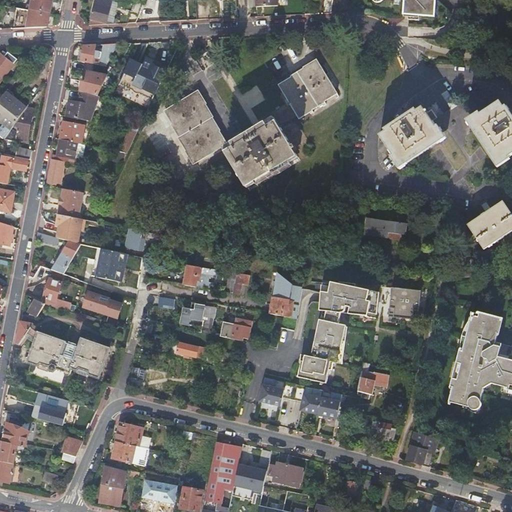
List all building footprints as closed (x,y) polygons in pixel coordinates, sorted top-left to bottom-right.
[(53,0),(32,0),(32,5),(30,11),(50,15),(53,0)] [(95,0),(90,26),(116,25),(116,23),(108,23),(112,3),(100,0),(95,0)] [(394,0),(405,1),(403,15),(409,16),(419,16),(435,17),(436,0),(435,0),(394,0)] [(131,14),(139,17),(144,4),(135,2),(131,14)] [(108,23),(116,23),(120,5),(112,3),(108,23)] [(17,9),(13,29),(27,29),(48,28),(50,15),(30,11),(17,9)] [(107,67),(118,45),(84,46),(81,62),(85,62),(107,67)] [(0,82),(3,78),(3,79),(18,60),(8,53),(5,57),(0,54),(0,82)] [(154,99),(167,72),(153,65),(154,62),(147,59),(143,65),(131,60),(120,82),(124,84),(134,85),(134,89),(136,91),(140,92),(143,90),(150,97),(154,99)] [(83,72),(85,62),(81,62),(71,60),(69,70),(83,72)] [(269,129),(227,154),(249,189),(299,158),(295,152),(299,150),(297,147),(294,149),(281,128),(309,111),(311,114),(314,112),(312,109),(322,102),(324,106),(327,105),(325,101),(335,94),(337,98),(340,97),(319,63),(281,86),(291,103),(263,120),(269,129)] [(93,95),(97,97),(107,77),(90,73),(88,79),(88,83),(82,82),(80,93),(85,94),(93,95)] [(28,109),(6,93),(0,100),(0,136),(5,141),(5,140),(27,109),(28,109)] [(66,117),(89,122),(90,117),(92,117),(98,97),(97,97),(93,95),(85,94),(80,93),(78,103),(70,101),(66,117)] [(196,93),(166,112),(198,163),(227,145),(196,93)] [(406,162),(426,148),(451,186),(496,157),(500,163),(511,155),(511,115),(506,107),(504,108),(500,102),(497,104),(492,96),(470,111),(464,101),(432,122),(427,114),(429,112),(427,109),(424,110),(423,108),(417,112),(416,110),(385,130),(386,133),(381,136),(399,164),(404,160),(406,162)] [(33,111),(27,109),(5,140),(10,141),(10,139),(28,142),(33,111)] [(138,131),(145,117),(138,114),(131,129),(138,131)] [(79,144),(81,145),(85,126),(63,122),(60,140),(79,144)] [(128,154),(138,131),(131,129),(120,152),(128,154)] [(74,160),(75,158),(76,152),(77,148),(79,144),(60,140),(57,156),(64,158),(67,158),(74,160)] [(83,160),(85,145),(84,145),(81,145),(79,144),(77,148),(76,152),(75,158),(83,160)] [(32,160),(33,152),(17,149),(16,157),(32,160)] [(113,163),(123,164),(128,154),(120,152),(115,151),(113,163)] [(4,155),(0,153),(0,167),(1,168),(0,172),(11,175),(12,169),(27,172),(29,162),(4,157),(4,155)] [(69,164),(73,165),(74,160),(67,158),(64,158),(57,156),(53,156),(52,160),(65,163),(69,164)] [(65,163),(52,160),(47,185),(56,187),(57,186),(61,186),(65,163)] [(0,211),(11,214),(15,193),(0,190),(0,211)] [(62,190),(62,191),(61,199),(60,199),(58,207),(59,207),(58,215),(79,219),(84,194),(62,190)] [(511,214),(504,202),(469,225),(485,249),(511,230),(511,214)] [(79,219),(58,215),(56,226),(59,226),(57,238),(59,239),(70,242),(78,244),(81,231),(84,231),(86,221),(79,219)] [(395,223),(366,219),(364,235),(388,238),(388,234),(405,235),(406,225),(395,223)] [(14,228),(0,223),(0,245),(10,247),(14,228)] [(139,251),(143,231),(130,229),(127,244),(133,245),(132,249),(139,251)] [(38,233),(36,240),(57,246),(59,239),(57,238),(38,233)] [(70,242),(52,271),(53,271),(63,275),(81,245),(78,244),(70,242)] [(103,250),(97,248),(91,276),(97,278),(103,250)] [(103,250),(97,278),(119,283),(123,264),(125,265),(127,255),(103,250)] [(218,271),(188,266),(185,286),(214,291),(215,283),(209,283),(210,278),(211,278),(211,277),(217,278),(218,271)] [(63,275),(53,271),(51,279),(55,279),(62,282),(65,275),(63,275)] [(233,294),(238,274),(231,273),(226,293),(233,294)] [(270,314),(284,317),(297,319),(300,307),(294,306),(294,302),(300,303),(303,288),(293,286),(293,285),(278,273),(280,275),(276,297),(274,297),(274,298),(276,298),(276,299),(274,298),(270,314)] [(249,276),(238,274),(233,294),(240,296),(243,284),(245,284),(247,285),(249,276)] [(42,303),(45,304),(51,307),(52,306),(54,307),(57,299),(62,283),(50,279),(42,303)] [(298,378),(325,383),(330,362),(337,363),(346,326),(338,323),(341,313),(345,310),(346,305),(351,306),(348,313),(367,315),(378,318),(381,291),(370,291),(370,288),(357,286),(356,282),(334,279),(330,282),(325,281),(323,285),(321,286),(320,292),(319,311),(326,312),(324,320),(319,319),(311,357),(304,355),(300,372),(299,370),(298,378)] [(421,291),(391,288),(388,319),(417,321),(421,291)] [(101,297),(88,292),(84,308),(117,319),(122,305),(108,301),(107,304),(100,302),(101,297)] [(175,300),(160,297),(159,306),(173,309),(175,300)] [(54,307),(67,311),(69,312),(71,304),(57,299),(54,307)] [(29,313),(38,317),(45,304),(42,303),(36,300),(29,313)] [(192,310),(184,309),(180,325),(189,327),(190,325),(191,319),(203,321),(205,305),(193,303),(192,310)] [(216,309),(207,307),(205,317),(214,319),(216,309)] [(502,387),(511,389),(511,361),(498,357),(499,354),(501,344),(495,343),(501,321),(471,313),(469,322),(468,325),(471,325),(467,338),(464,353),(461,352),(460,354),(457,364),(460,365),(456,380),(453,380),(447,403),(469,408),(469,409),(480,403),(480,402),(483,389),(485,381),(491,383),(491,384),(502,387)] [(23,322),(34,324),(36,320),(30,317),(25,315),(23,322)] [(203,321),(200,321),(191,319),(190,325),(199,327),(202,327),(203,321)] [(234,325),(221,322),(217,337),(241,342),(242,339),(249,340),(253,324),(235,320),(234,325)] [(21,322),(16,345),(19,346),(25,338),(34,324),(23,322),(21,322)] [(463,333),(462,337),(467,338),(471,325),(468,325),(469,322),(468,322),(464,329),(463,333)] [(90,376),(100,379),(110,349),(82,340),(79,348),(66,344),(66,343),(39,333),(28,363),(37,366),(38,367),(38,366),(40,364),(49,368),(51,371),(54,372),(57,371),(71,375),(73,370),(77,371),(80,369),(89,372),(90,375),(90,376)] [(208,348),(199,346),(199,348),(179,343),(177,353),(183,355),(182,357),(189,358),(190,356),(206,359),(208,348)] [(38,367),(37,366),(38,369),(48,373),(51,371),(49,368),(40,364),(38,366),(38,367)] [(460,365),(457,364),(456,364),(452,379),(453,380),(456,380),(460,365)] [(135,366),(131,377),(144,381),(147,370),(135,366)] [(88,378),(90,376),(90,375),(89,372),(80,369),(77,371),(78,374),(88,378)] [(363,379),(361,378),(358,392),(358,394),(362,395),(362,393),(371,395),(373,386),(384,388),(387,376),(365,371),(363,379)] [(324,391),(265,378),(259,402),(281,407),(283,398),(302,403),(300,411),(319,415),(318,415),(337,420),(342,395),(334,393),(332,401),(323,398),(324,391)] [(9,385),(7,395),(21,399),(23,389),(9,385)] [(34,419),(66,424),(70,398),(38,393),(34,419)] [(349,414),(340,412),(337,427),(346,429),(349,414)] [(11,421),(9,425),(14,427),(18,429),(20,424),(11,421)] [(391,426),(372,422),(370,437),(375,438),(375,440),(393,443),(395,432),(391,431),(391,426)] [(3,442),(17,446),(25,447),(28,433),(18,429),(14,427),(9,425),(7,425),(3,442)] [(121,425),(117,442),(136,447),(138,447),(141,437),(143,430),(121,425)] [(434,456),(438,440),(415,432),(407,460),(422,464),(425,453),(434,456)] [(63,454),(76,457),(81,442),(67,437),(60,453),(63,454)] [(150,440),(141,437),(138,447),(148,450),(150,440)] [(0,451),(15,455),(17,446),(3,442),(0,441),(0,451)] [(136,447),(117,442),(113,460),(132,464),(136,447)] [(242,448),(216,443),(205,502),(221,505),(224,490),(233,492),(234,486),(238,466),(242,448)] [(136,447),(132,464),(145,467),(149,450),(148,450),(138,447),(136,447)] [(0,461),(13,465),(15,455),(0,451),(0,461)] [(73,463),(76,457),(63,454),(62,460),(73,463)] [(0,461),(0,481),(9,484),(9,483),(12,484),(13,481),(10,480),(13,465),(0,461)] [(274,477),(273,482),(281,484),(299,488),(300,483),(301,483),(303,473),(302,472),(303,469),(277,464),(277,467),(271,466),(269,476),(274,477)] [(238,466),(234,486),(263,492),(268,468),(260,466),(259,470),(238,466)] [(99,504),(119,507),(120,507),(127,473),(106,468),(99,504)] [(56,485),(59,477),(46,472),(43,481),(56,485)] [(354,499),(357,484),(349,482),(346,497),(354,499)] [(177,488),(146,483),(144,497),(173,503),(177,488)] [(199,511),(203,492),(183,488),(179,509),(195,511),(199,511)] [(203,511),(207,511),(228,511),(233,492),(224,490),(221,505),(205,502),(203,511)]
